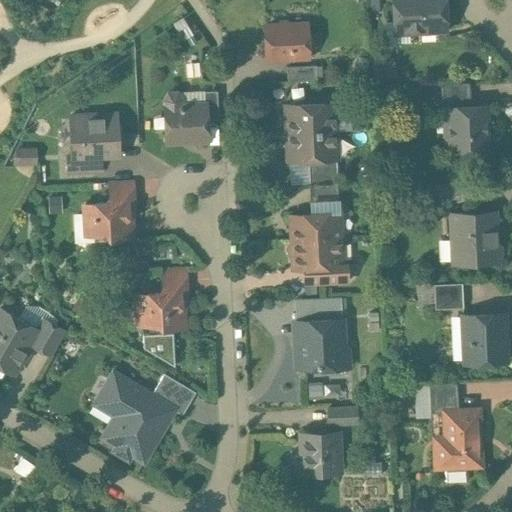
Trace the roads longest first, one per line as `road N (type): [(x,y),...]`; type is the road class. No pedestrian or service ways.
road 1 (residential): [(207,200),(226,443),(210,511)]
road 2 (residential): [(190,511),(0,410)]
